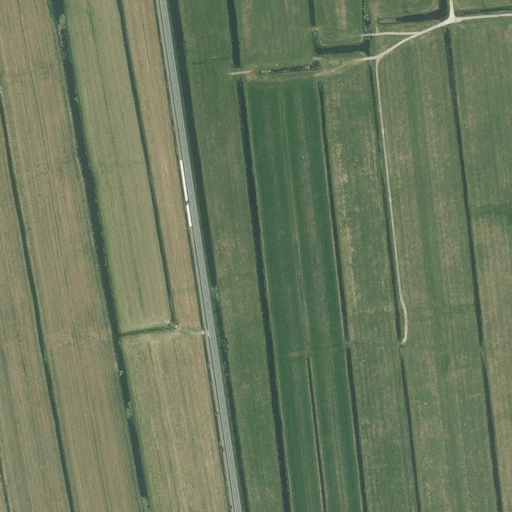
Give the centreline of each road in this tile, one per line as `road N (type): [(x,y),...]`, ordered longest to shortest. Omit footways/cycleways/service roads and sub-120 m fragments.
road 1 (tertiary): [(238,511),(162,0)]
road 2 (track): [(397,345),(406,318),(376,66),(419,34)]
